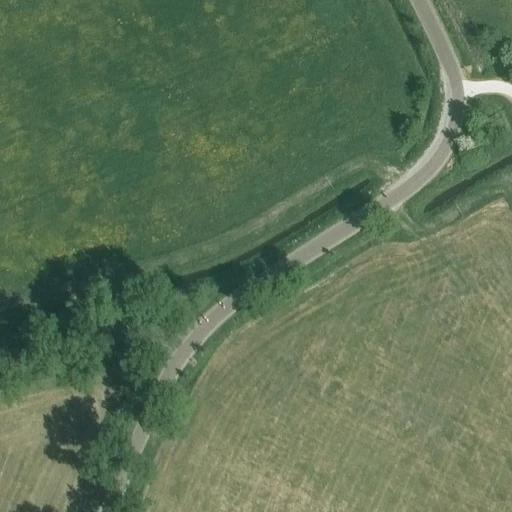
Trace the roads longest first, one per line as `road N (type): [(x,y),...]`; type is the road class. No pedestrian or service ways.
road 1 (unclassified): [(183,351),(242,296),(406,192),(447,146),(455,93),(416,0)]
road 2 (unclassified): [(183,351),(137,333),(0,370)]
road 3 (unclassified): [(108,511),(183,351)]
